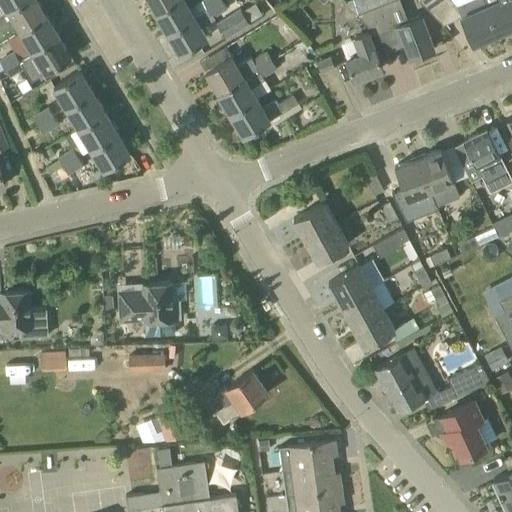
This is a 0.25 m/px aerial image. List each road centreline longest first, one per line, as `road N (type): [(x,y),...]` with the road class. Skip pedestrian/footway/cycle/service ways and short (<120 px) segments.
road 1 (unclassified): [(220,182),(511,70)]
road 2 (unclassified): [(454,511),(343,386),(291,301)]
road 3 (unclassified): [(0,228),(220,182)]
road 4 (residential): [(220,182),(109,0)]
road 5 (residential): [(291,301),(220,182)]
